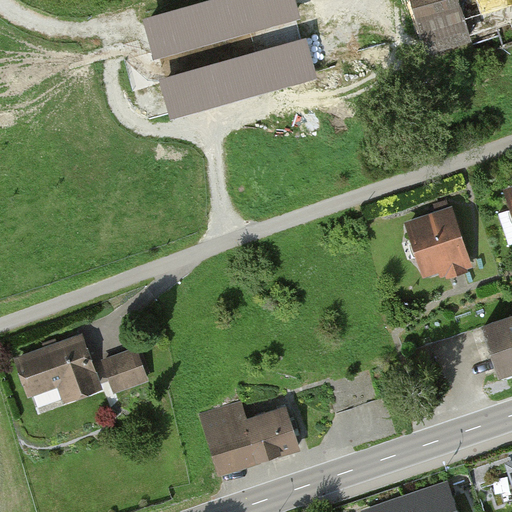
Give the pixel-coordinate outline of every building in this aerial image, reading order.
[(460,0),(415,0),(433,61),(474,49),(460,0)] [(511,0),(467,0),(473,20),(511,7),(511,0)] [(355,1),(295,19),(309,68),(369,49),(355,1)] [(511,192),(503,196),(511,218),(511,192)] [(415,223),(430,278),(477,266),(462,211),(415,223)] [(511,326),(489,334),(507,382),(511,380),(511,326)] [(89,337),(19,363),(32,396),(102,370),(89,337)] [(117,395),(152,379),(136,344),(101,360),(117,395)] [(324,391),(331,416),(387,399),(380,375),(324,391)] [(208,429),(224,478),(304,451),(288,403),(208,429)] [(454,511),(451,500),(415,511),(454,511)]
